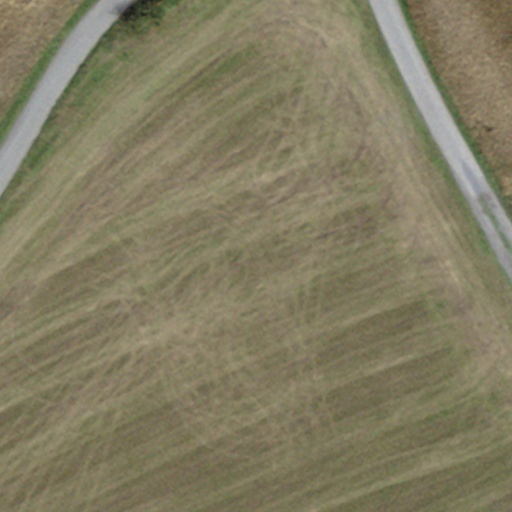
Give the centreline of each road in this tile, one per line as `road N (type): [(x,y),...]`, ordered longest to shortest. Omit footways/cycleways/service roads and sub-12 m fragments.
road 1 (track): [(511,256),(473,193),(386,0)]
road 2 (track): [(0,173),(55,76),(113,0)]
